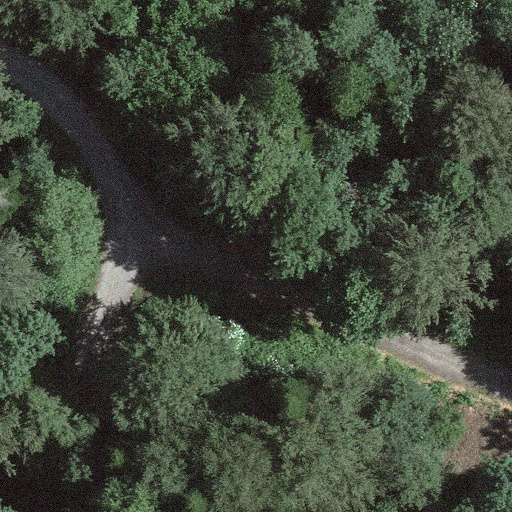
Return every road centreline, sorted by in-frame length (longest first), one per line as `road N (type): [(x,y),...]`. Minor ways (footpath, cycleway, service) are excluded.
road 1 (track): [(136,230),(511,380)]
road 2 (track): [(41,511),(136,230)]
road 3 (track): [(136,230),(82,122),(40,76),(0,58)]
